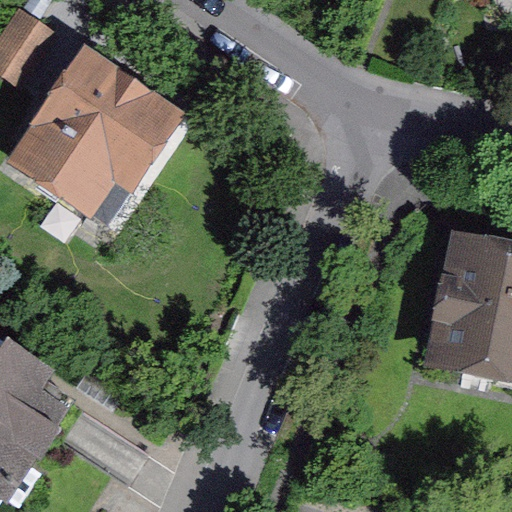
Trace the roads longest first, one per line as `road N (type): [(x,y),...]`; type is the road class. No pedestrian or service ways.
road 1 (residential): [(217,511),(375,100)]
road 2 (residential): [(204,0),(375,100)]
road 3 (residential): [(375,100),(511,129)]
